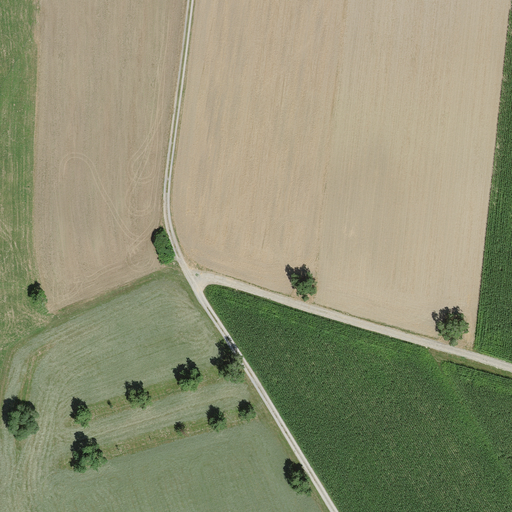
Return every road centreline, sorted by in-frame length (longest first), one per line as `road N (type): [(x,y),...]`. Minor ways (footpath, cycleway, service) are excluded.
road 1 (track): [(189,280),(219,278),(511,367)]
road 2 (track): [(189,280),(162,214),(187,0)]
road 3 (track): [(332,511),(189,280)]
